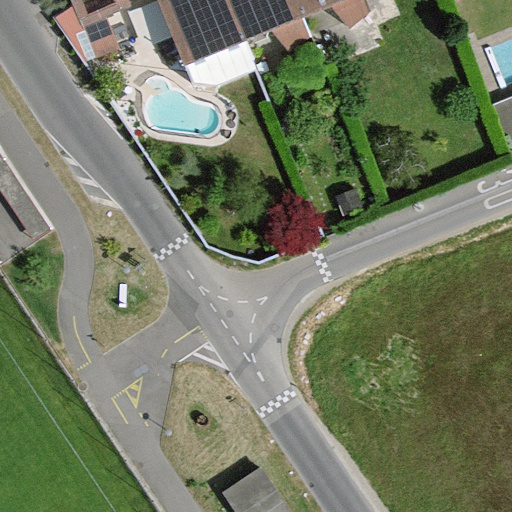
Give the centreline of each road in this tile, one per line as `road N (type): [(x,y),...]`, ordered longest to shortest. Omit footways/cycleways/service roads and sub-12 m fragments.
road 1 (tertiary): [(226,314),(12,0)]
road 2 (residential): [(226,314),(511,192)]
road 3 (tertiary): [(352,511),(226,314)]
